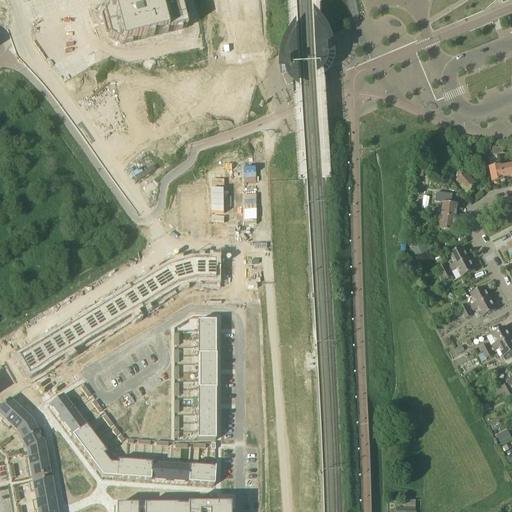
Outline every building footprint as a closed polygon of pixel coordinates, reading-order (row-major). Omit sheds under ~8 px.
[(120,0),(111,2),(103,14),(109,38),(122,45),(186,28),(179,0),(120,0)] [(322,15),(315,6),(319,76),(321,74),(324,72),(327,70),(329,66),(330,63),(331,60),(331,56),(334,55),(337,55),(337,52),(336,47),(335,42),(335,39),(333,34),(330,27),(327,22),(322,15)] [(280,63),(281,70),(287,69),(287,72),(288,75),(289,77),(291,81),(295,84),(298,86),(301,88),(297,19),(295,22),(290,29),(287,35),(285,41),(283,46),(283,47),(282,51),(281,54),(281,59),(280,61),(280,63)] [(253,188),(201,191),(203,232),(269,229),(265,134),(220,136),(222,162),(251,161),(253,188)] [(493,156),(503,155),(502,149),(492,147),(493,156)] [(456,175),(457,175),(460,179),(456,182),(467,194),(476,186),(462,170),(463,169),(460,165),(452,171),(456,175)] [(511,165),(501,168),(503,179),(511,177),(511,165)] [(504,181),(503,179),(501,168),(501,166),(489,168),(492,184),(504,181)] [(441,202),(443,203),(441,217),(456,219),(458,205),(449,204),(450,197),(442,196),(441,202)] [(456,219),(441,217),(438,238),(445,239),(446,232),(454,233),(456,219)] [(422,257),(428,254),(424,245),(418,247),(422,257)] [(450,267),(451,269),(468,260),(462,249),(450,255),(455,265),(450,267)] [(468,260),(451,269),(452,272),(457,269),(462,278),(475,272),(468,260)] [(192,262),(180,265),(185,284),(194,281),(192,262)] [(204,262),(192,262),(194,281),(203,281),(204,281),(204,262)] [(203,281),(203,286),(215,286),(215,262),(204,262),(204,281),(203,281)] [(180,265),(168,268),(176,286),(185,284),(180,265)] [(445,265),(438,269),(441,275),(448,271),(445,265)] [(168,268),(158,275),(168,291),(176,286),(168,268)] [(448,271),(441,275),(444,281),(451,277),(448,271)] [(150,279),(148,280),(149,280),(161,300),(161,299),(170,294),(168,291),(158,275),(150,279)] [(140,285),(139,285),(139,286),(152,306),(162,301),(161,299),(161,300),(149,280),(141,285),(140,285)] [(131,290),(130,291),(143,312),(152,306),(139,286),(131,291),(131,290)] [(471,307),(472,309),(489,300),(483,288),(471,295),(476,304),(471,307)] [(455,295),(457,300),(466,296),(464,290),(455,295)] [(130,291),(120,298),(130,314),(129,314),(132,318),(143,312),(130,291)] [(120,298),(110,304),(120,320),(129,314),(130,314),(120,298)] [(489,300),(472,309),(474,311),(478,309),(483,318),(496,311),(489,300)] [(110,304),(99,310),(109,326),(109,327),(111,331),(123,324),(120,320),(110,304)] [(466,305),(459,309),(462,315),(469,311),(466,305)] [(99,310),(89,316),(99,333),(100,332),(109,327),(109,326),(99,310)] [(469,311),(462,315),(465,320),(472,316),(469,311)] [(89,316),(79,322),(90,341),(101,335),(100,332),(99,333),(89,316)] [(197,323),(197,324),(197,331),(215,331),(215,323),(208,323),(208,319),(202,319),(202,323),(197,323)] [(79,322),(69,329),(80,347),(90,341),(79,322)] [(67,329),(59,335),(70,353),(71,353),(80,347),(69,329),(68,328),(67,329)] [(492,346),(493,349),(510,340),(504,328),(492,335),(497,344),(492,346)] [(197,331),(197,340),(215,340),(215,331),(197,331)] [(58,335),(49,340),(61,360),(61,361),(72,355),(71,353),(70,353),(59,335),(59,334),(57,335),(58,335)] [(48,341),(39,346),(51,366),(52,366),(61,360),(49,340),(48,341)] [(197,340),(197,348),(215,348),(215,340),(197,340)] [(511,342),(510,340),(493,349),(494,351),(499,348),(504,358),(511,353),(511,342)] [(487,344),(480,348),(483,354),(490,350),(487,344)] [(38,347),(30,352),(42,373),(52,367),(52,366),(51,366),(39,346),(38,347)] [(197,348),(197,357),(198,357),(215,357),(215,356),(215,348),(197,348)] [(490,350),(483,354),(486,360),(487,360),(493,356),(492,353),(490,350)] [(28,353),(19,358),(24,367),(22,368),(26,375),(28,373),(32,379),(42,373),(30,352),(29,352),(28,353)] [(198,357),(198,365),(215,365),(215,356),(215,357),(198,357)] [(198,365),(198,374),(215,374),(215,365),(198,365)] [(508,366),(500,370),(503,375),(510,371),(508,366)] [(198,374),(198,382),(215,382),(215,374),(198,374)] [(496,390),(494,391),(497,397),(499,396),(504,394),(510,391),(511,390),(511,389),(511,377),(505,381),(507,385),(501,388),(496,390)] [(198,390),(215,390),(215,391),(215,382),(198,382),(198,390)] [(197,390),(197,399),(215,399),(215,391),(215,390),(198,390),(197,390)] [(47,393),(40,397),(43,403),(50,398),(47,393)] [(63,396),(48,407),(51,411),(54,415),(69,404),(63,396)] [(9,399),(0,409),(0,417),(3,420),(16,406),(9,399)] [(197,399),(197,407),(215,407),(215,399),(197,399)] [(69,404),(54,415),(57,419),(58,419),(60,422),(74,412),(69,404)] [(3,420),(0,423),(8,430),(11,427),(10,427),(23,413),(16,406),(3,420)] [(197,407),(197,416),(215,416),(215,407),(197,407)] [(74,412),(60,422),(63,426),(66,430),(80,420),(74,412)] [(23,413),(10,427),(11,427),(17,434),(33,422),(23,413)] [(197,416),(197,424),(215,424),(215,416),(197,416)] [(80,420),(66,430),(69,434),(72,438),(86,427),(80,420)] [(33,422),(17,434),(22,442),(39,433),(33,422)] [(197,424),(197,433),(215,433),(215,424),(197,424)] [(86,427),(72,438),(77,444),(91,434),(86,427)] [(507,430),(496,436),(500,443),(511,437),(507,430)] [(39,433),(22,442),(26,450),(45,444),(39,433)] [(197,440),(197,441),(215,441),(215,433),(197,433),(197,440)] [(91,434),(77,444),(82,451),(96,441),(91,434)] [(96,441),(82,451),(87,458),(101,447),(96,441)] [(45,444),(26,450),(28,459),(28,460),(47,456),(45,444)] [(101,447),(87,458),(92,465),(106,454),(101,447)] [(106,454),(92,465),(100,476),(102,475),(104,473),(106,476),(106,479),(116,480),(118,462),(110,451),(106,454)] [(28,459),(25,460),(27,470),(49,466),(47,456),(28,460),(28,459)] [(118,462),(116,480),(125,480),(126,463),(118,462)] [(126,463),(125,480),(133,481),(134,463),(126,463)] [(134,463),(133,481),(141,482),(143,464),(134,463)] [(143,464),(141,482),(150,482),(151,464),(143,464)] [(151,464),(150,482),(154,482),(154,483),(159,483),(160,465),(151,464)] [(160,465),(159,483),(164,483),(169,484),(170,466),(160,465)] [(49,466),(27,470),(29,480),(50,476),(49,466)] [(170,466),(169,484),(173,484),(178,484),(180,467),(170,466)] [(180,467),(178,484),(184,485),(188,485),(189,467),(180,467)] [(189,467),(188,485),(196,485),(198,468),(189,467)] [(198,468),(196,485),(205,486),(206,468),(198,468)] [(206,468),(205,486),(214,487),(215,469),(206,468)] [(51,479),(28,483),(30,493),(34,493),(34,492),(53,488),(51,479)] [(53,488),(34,492),(34,493),(35,501),(35,502),(54,498),(53,488)] [(35,501),(32,502),(33,511),(34,511),(35,511),(56,508),(54,498),(35,502),(35,501)] [(404,501),(403,510),(415,511),(416,501),(404,501)]
